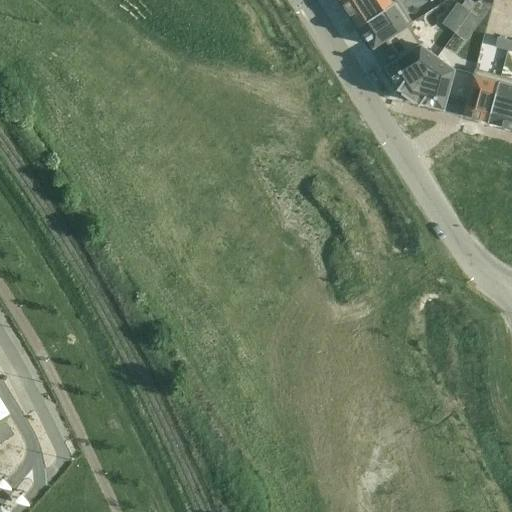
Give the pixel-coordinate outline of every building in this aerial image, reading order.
[(392,0),(351,0),(346,4),(360,25),(397,0),(396,0),(394,2),(392,0)] [(398,0),(397,0),(360,25),(360,26),(360,25),(374,46),(412,22),(398,0)] [(465,0),(462,5),(471,11),(476,3),(471,0),(465,0)] [(455,32),(471,11),(462,5),(459,3),(443,24),(455,32)] [(374,46),(387,66),(399,85),(398,87),(403,91),(402,91),(409,96),(438,56),(421,44),(412,22),(374,46)] [(498,37),(495,46),(508,49),(511,41),(498,37)] [(438,56),(409,96),(415,101),(416,100),(420,104),(422,102),(444,108),(448,94),(468,100),(474,74),(455,68),(438,56)] [(468,100),(464,113),(489,120),(488,120),(489,120),(501,76),(476,69),(475,74),(474,74),(468,100)] [(511,78),(501,76),(489,120),(511,126),(511,78)] [(24,505),(24,504),(18,497),(16,496),(14,496),(10,502),(10,504),(12,505),(22,507),(23,507),(24,507),(24,505)]
